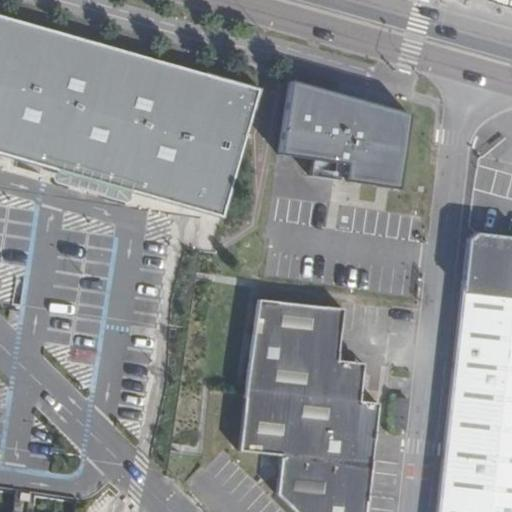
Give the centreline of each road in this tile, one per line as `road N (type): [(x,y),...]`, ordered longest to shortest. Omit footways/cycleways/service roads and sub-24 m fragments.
road 1 (primary): [(217,0),(511,82)]
road 2 (primary): [(511,46),(350,0)]
